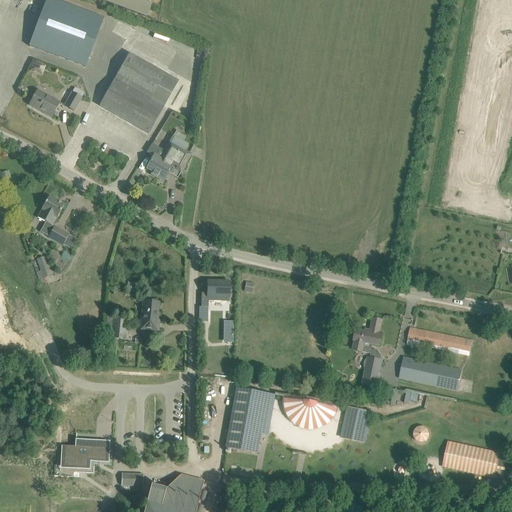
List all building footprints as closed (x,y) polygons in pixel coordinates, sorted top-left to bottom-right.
[(106,21),(103,20),(103,18),(55,0),(45,0),(29,47),(85,68),(101,25),(104,27),(106,21)] [(33,0),(31,6),(41,10),(44,0),(33,0)] [(101,0),(148,14),(152,0),(150,0),(101,0)] [(178,81),(130,53),(99,106),(148,134),(178,81)] [(32,59),(29,71),(43,75),(46,63),(32,59)] [(74,93),(71,92),(64,106),(74,112),(82,98),(81,98),(84,93),(76,89),(74,93)] [(30,106),(51,118),(59,103),(38,91),(30,106)] [(172,137),(169,142),(185,151),(189,145),(172,137)] [(152,160),(147,169),(153,173),(152,175),(163,182),(166,177),(168,173),(169,172),(172,166),(181,171),(185,164),(190,154),(185,151),(169,142),(165,151),(164,153),(166,154),(162,161),(154,156),(154,157),(152,160)] [(49,197),(46,201),(44,206),(41,210),(37,218),(52,226),(64,206),(49,197)] [(48,238),(63,246),(69,235),(54,227),(48,238)] [(40,271),(36,272),(39,280),(42,278),(50,276),(44,257),(36,259),(40,271)] [(203,287),(203,301),(210,301),(210,295),(224,295),(224,307),(233,307),(233,291),(229,291),(229,276),(209,275),(209,287),(203,287)] [(244,292),(252,294),(254,284),(246,282),(244,292)] [(128,283),(127,290),(136,292),(137,284),(128,283)] [(159,303),(149,302),(141,301),(139,329),(159,331),(160,321),(158,321),(159,303)] [(106,337),(126,339),(129,317),(108,315),(106,337)] [(370,333),(356,330),(354,341),(355,341),(353,351),(371,354),(370,358),(368,358),(368,360),(367,360),(365,362),(364,364),(364,366),(365,368),(366,369),(363,384),(376,386),(378,373),(380,374),(382,361),(380,360),(381,356),(378,351),(371,350),(372,344),(380,346),(383,333),(379,333),(382,321),(373,319),(370,333)] [(469,356),(472,341),(410,328),(407,344),(469,356)] [(398,380),(457,392),(462,370),(402,358),(398,380)] [(258,454),(269,394),(237,389),(226,448),(258,454)] [(339,406),(284,395),(284,403),(286,411),(291,420),(298,426),(308,428),(319,428),(327,423),(335,416),(339,406)] [(373,413),(347,407),(340,438),(366,443),(373,413)] [(416,444),(421,445),(426,445),(429,442),(432,438),(432,433),(430,429),(427,426),(422,425),(418,425),(414,428),(412,432),(411,437),(413,441),(416,444)] [(500,453),(447,441),(442,467),(494,478),(500,453)] [(63,446),(63,460),(66,460),(75,461),(74,469),(74,473),(88,473),(88,469),(88,460),(107,461),(107,452),(95,451),(96,443),(79,442),(79,447),(75,447),(63,446)] [(405,480),(408,478),(410,475),(411,471),(410,467),(407,465),(403,463),(399,464),(396,465),(394,469),(393,473),(394,476),(397,479),(401,480),(405,480)] [(233,465),(232,470),(237,471),(237,473),(253,478),(255,471),(233,465)] [(143,473),(122,473),(121,487),(142,488),(143,473)] [(195,511),(203,483),(178,477),(165,490),(150,486),(143,511),(195,511)]
